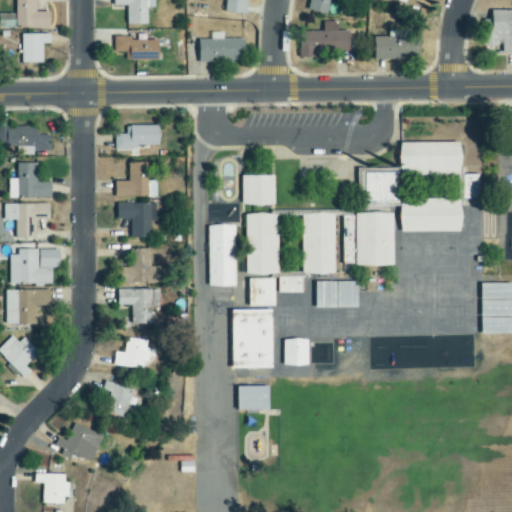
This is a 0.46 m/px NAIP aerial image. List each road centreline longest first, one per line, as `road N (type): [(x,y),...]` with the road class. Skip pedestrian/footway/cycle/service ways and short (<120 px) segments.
road 1 (residential): [(4,511),(8,456),(66,387),(87,344),(83,0)]
road 2 (tertiary): [(0,93),(511,86)]
